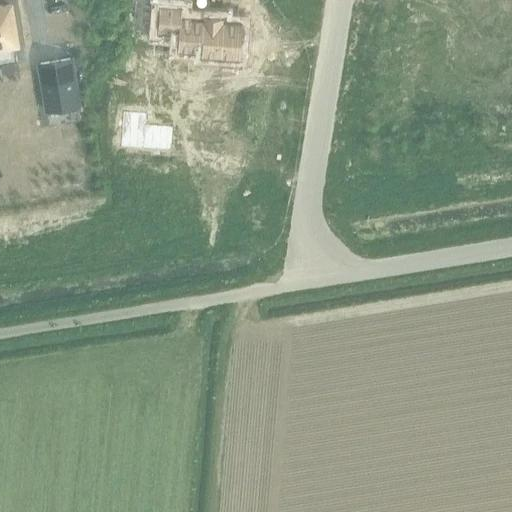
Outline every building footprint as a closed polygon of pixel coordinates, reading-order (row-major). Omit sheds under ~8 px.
[(511,21),(511,0),(475,0),(503,30),(511,21)] [(242,46),(245,9),(142,1),(140,39),(242,46)] [(0,63),(17,60),(14,43),(16,42),(10,5),(0,6),(0,63)] [(71,58),(39,63),(47,110),(79,105),(71,58)] [(144,116),(126,114),(123,144),(167,148),(168,132),(142,130),(144,116)]
